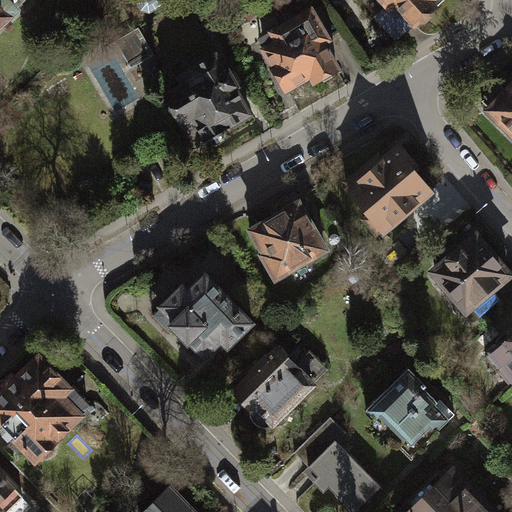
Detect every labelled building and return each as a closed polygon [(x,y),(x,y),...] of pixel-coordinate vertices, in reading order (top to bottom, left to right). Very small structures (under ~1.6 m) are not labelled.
[(0,0),(0,81),(1,80),(0,78),(0,25),(15,10),(4,0),(0,0)] [(4,0),(15,10),(24,0),(4,0)] [(169,2),(167,0),(137,0),(136,3),(140,10),(149,13),(169,2)] [(380,0),(387,8),(378,16),(399,40),(412,29),(417,29),(424,23),(429,21),(435,15),(435,8),(438,6),(434,1),(435,0),(380,0)] [(320,7),(260,40),(288,91),(314,76),(317,81),(328,75),(333,78),(341,74),(341,68),(345,66),(330,40),(336,36),(320,7)] [(154,55),(140,29),(117,42),(131,68),(154,55)] [(182,83),(164,93),(195,146),(204,140),(215,143),(224,138),(227,127),(252,113),(237,86),(242,84),(233,68),(225,73),(215,55),(179,75),(182,83)] [(511,81),(505,89),(500,84),(493,86),(488,90),(484,96),(481,102),(511,132),(511,137),(511,81)] [(378,155),(346,181),(351,188),(348,190),(368,214),(363,219),(376,235),(392,222),(395,226),(406,217),(403,214),(429,192),(414,173),(418,170),(399,147),(383,160),(378,155)] [(253,226),(250,230),(250,234),(253,238),(256,239),(265,255),(263,257),(276,278),(325,249),(310,225),(308,217),(303,212),(298,204),(261,225),(257,225),(253,226)] [(447,262),(434,273),(435,279),(438,284),(443,287),(448,289),(455,298),(455,304),(460,310),(466,310),(471,307),(479,316),(499,300),(491,290),(508,275),(475,236),(455,253),(450,247),(441,255),(447,262)] [(173,320),(169,324),(203,358),(221,341),(227,347),(252,323),(204,275),(189,290),(182,283),(159,305),(173,320)] [(511,385),(511,383),(511,336),(506,341),(505,340),(484,357),(496,371),(498,369),(511,385)] [(274,345),(228,391),(248,411),(250,418),(254,423),(260,427),(268,429),(328,369),(309,350),(294,365),(274,345)] [(38,355),(0,392),(0,423),(35,459),(39,455),(42,456),(47,456),(51,453),(53,450),(54,445),(54,440),(88,407),(38,355)] [(408,369),(366,411),(411,455),(448,418),(435,406),(438,403),(423,388),(426,385),(408,369)] [(331,417),(295,452),(318,475),(312,481),(323,491),(328,486),(354,511),(381,485),(337,441),(346,432),(331,417)] [(451,469),(407,511),(484,511),(473,500),(478,495),(451,469)] [(0,472),(0,511),(5,511),(22,495),(0,472)] [(198,511),(194,507),(191,510),(180,499),(167,487),(142,511),(198,511)]
